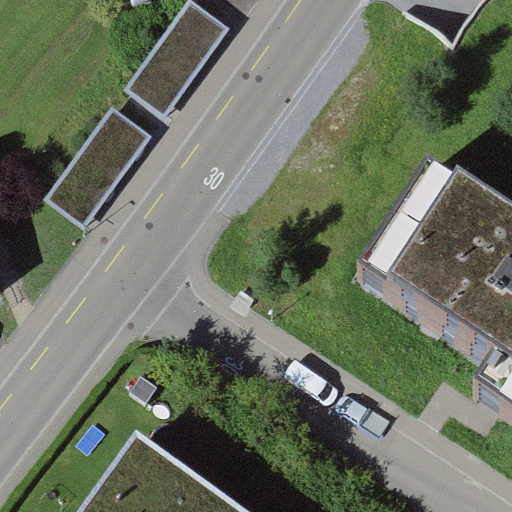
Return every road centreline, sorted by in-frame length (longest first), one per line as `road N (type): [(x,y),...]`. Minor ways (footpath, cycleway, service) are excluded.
road 1 (residential): [(479,511),(133,278)]
road 2 (residential): [(327,0),(133,278)]
road 3 (residential): [(133,278),(0,440)]
